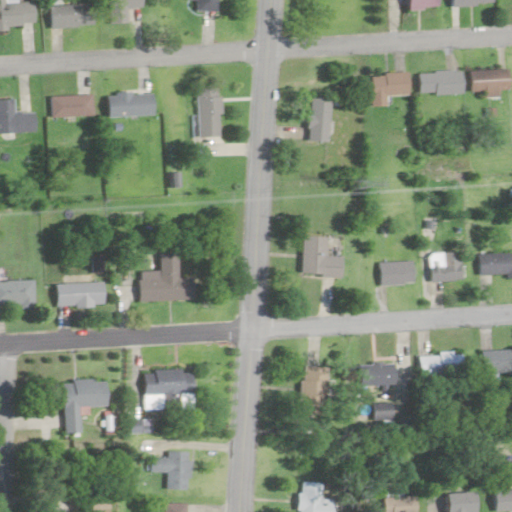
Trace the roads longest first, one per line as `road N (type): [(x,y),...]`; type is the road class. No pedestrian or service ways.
road 1 (residential): [(236,511),(268,0)]
road 2 (residential): [(0,66),(511,34)]
road 3 (residential): [(0,343),(511,315)]
road 4 (residential): [(0,468),(4,343)]
